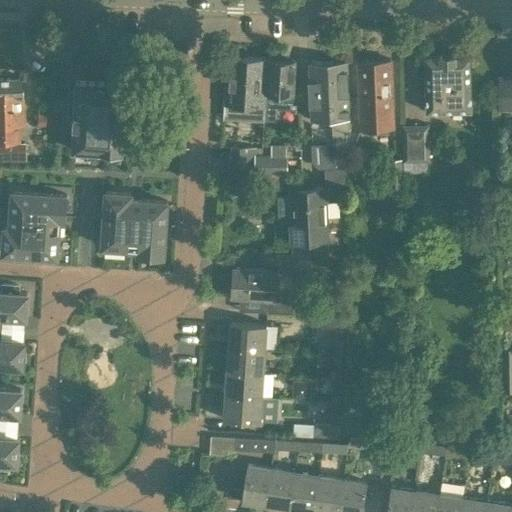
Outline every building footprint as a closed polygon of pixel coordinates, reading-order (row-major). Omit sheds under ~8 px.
[(469,101),(471,101),(470,55),(426,56),(427,103),(453,102),(453,109),(470,109),(469,101)] [(266,93),(267,93),(266,93),(268,60),(268,59),(227,57),(224,115),(265,117),(266,93)] [(332,60),(334,134),(351,134),(348,59),(332,60)] [(362,127),(394,126),(391,59),(359,60),(362,127)] [(267,93),(279,94),(278,108),(292,109),(293,95),(295,61),(268,60),(266,93),(267,93)] [(334,134),(332,60),(309,61),(311,118),(333,117),(333,134),(334,134)] [(24,76),(4,77),(4,90),(5,90),(5,96),(6,159),(26,160),(27,141),(22,141),(21,124),(26,123),(24,76)] [(511,78),(499,78),(500,110),(511,109),(511,78)] [(122,152),(126,83),(76,81),(75,114),(74,114),(73,126),(74,126),(73,149),(122,152)] [(52,109),(39,110),(39,122),(53,121),(52,109)] [(176,150),(177,124),(141,122),(139,148),(176,150)] [(404,162),(431,161),(429,123),(403,124),(404,162)] [(266,171),(283,171),(286,171),(286,168),(285,154),(285,144),(272,144),(272,154),(256,154),(256,161),(255,171),(261,171),(266,171)] [(232,160),(256,161),(256,154),(256,146),(232,145),(232,160)] [(335,167),(335,153),(315,154),(316,168),(325,167),(335,167)] [(335,167),(351,167),(351,153),(335,153),(335,167)] [(386,159),(388,193),(404,192),(403,158),(386,159)] [(256,161),(232,160),(231,177),(255,178),(255,171),(256,161)] [(351,167),(335,167),(325,167),(326,186),(309,186),(310,238),(313,238),(313,253),(329,252),(328,215),(340,215),(339,201),(327,201),(327,190),(351,189),(350,167),(351,167)] [(266,172),(267,189),(284,188),(283,171),(266,172)] [(310,238),(309,186),(290,187),(290,195),(279,195),(279,216),(282,216),(283,229),(292,229),(292,253),(308,253),(307,238),(310,238)] [(68,194),(13,190),(10,226),(5,226),(3,252),(58,255),(60,219),(66,220),(68,194)] [(164,255),(168,200),(132,198),(132,192),(106,191),(103,245),(139,248),(138,254),(164,255)] [(511,253),(507,254),(503,257),(503,262),(506,266),(511,266),(511,265),(511,253)] [(302,272),(311,272),(311,258),(302,258),(302,272)] [(293,312),(293,295),(276,295),(278,271),(234,268),(232,296),(267,298),(267,311),(293,312)] [(0,326),(1,315),(27,316),(28,292),(19,291),(19,284),(3,283),(3,290),(0,289),(0,326)] [(333,351),(342,352),(343,329),(348,329),(349,315),(323,314),(323,327),(333,328),(333,351)] [(229,345),(266,347),(268,322),(230,320),(229,345)] [(0,331),(0,326),(0,362),(23,364),(25,340),(0,338),(0,331)] [(266,347),(229,345),(227,369),(265,371),(266,347)] [(332,375),(342,376),(342,352),(333,351),(332,375)] [(265,371),(227,369),(226,393),(263,395),(265,371)] [(332,399),(341,400),(342,376),(332,375),(332,399)] [(291,377),(292,394),(309,394),(308,376),(291,377)] [(0,411),(20,413),(22,388),(0,386),(0,411)] [(263,395),(226,393),(224,417),(262,420),(263,395)] [(341,400),(332,399),(331,423),(315,422),(315,435),(339,437),(341,400)] [(0,466),(7,467),(8,460),(17,461),(19,437),(0,435),(0,466)] [(275,448),(276,447),(276,441),(276,439),(235,437),(212,435),(211,453),(235,455),(235,449),(275,451),(275,448)] [(348,446),(347,453),(348,453),(348,445),(373,446),(370,462),(383,464),(387,438),(375,437),(352,435),(348,443),(348,446)] [(387,438),(383,464),(395,466),(398,448),(422,451),(423,442),(387,438)] [(276,447),(275,448),(299,449),(300,446),(300,444),(300,443),(300,440),(276,439),(276,441),(276,447)] [(300,443),(300,444),(300,446),(299,449),(303,449),(324,451),(324,442),(300,440),(300,443)] [(324,442),(324,451),(347,453),(348,446),(348,443),(324,442)] [(446,455),(447,445),(423,442),(422,451),(446,455)] [(446,455),(470,457),(471,448),(447,445),(446,455)] [(470,457),(493,460),(493,461),(494,461),(495,453),(495,451),(471,448),(470,457)] [(494,461),(511,462),(511,453),(495,453),(494,461)] [(267,503),(272,467),(248,463),(243,499),(267,503)] [(272,467),(267,503),(291,506),(296,470),(272,467)] [(296,470),(291,506),(314,510),(320,474),(296,470)] [(320,474),(314,510),(329,511),(338,511),(343,477),(320,474)] [(343,477),(338,511),(363,511),(368,481),(343,477)] [(442,483),(441,492),(440,492),(437,511),(461,511),(464,495),(452,493),(454,485),(442,483)] [(412,511),(416,488),(392,484),(387,511),(412,511)] [(416,488),(412,511),(437,511),(440,492),(416,488)] [(464,495),(461,511),(486,511),(488,499),(464,495)] [(488,499),(486,511),(510,511),(511,502),(488,499)]
